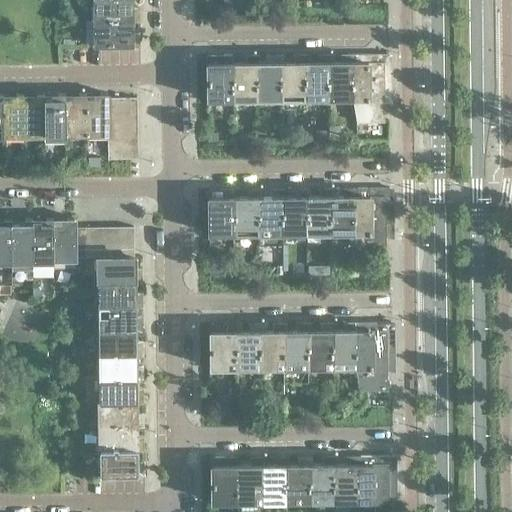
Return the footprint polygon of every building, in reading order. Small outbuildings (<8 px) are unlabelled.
[(131,13),(130,0),(94,0),(95,19),(131,18),(131,21),(139,21),(139,13),(131,13)] [(131,37),(131,21),(131,18),(95,19),(95,43),(130,43),(130,45),(139,45),(139,37),(131,37)] [(304,97),(304,62),(307,61),(307,53),(299,54),(299,62),(283,62),(280,62),(280,98),(304,97)] [(328,97),(328,61),(331,61),(331,53),(323,53),(323,61),(307,61),(304,62),(304,97),(328,97)] [(352,97),(352,61),(355,61),(355,53),(347,53),(347,61),(331,61),(328,61),(328,97),(352,97)] [(387,97),(387,53),(355,53),(355,61),(352,61),(352,97),(356,121),(384,121),(383,97),(387,97)] [(256,98),(256,62),(259,62),(259,54),(251,54),(251,62),(232,62),(232,98),(256,98)] [(280,98),(280,62),(283,62),(283,54),(275,54),(275,62),(259,62),(256,62),(256,98),(280,98)] [(232,98),(232,62),(223,62),(223,55),(207,55),(208,99),(232,98)] [(86,133),(85,97),(86,97),(86,92),(78,92),(78,97),(65,97),(65,133),(86,133)] [(107,121),(106,109),(106,97),(107,97),(107,92),(99,92),(99,97),(86,97),(85,97),(86,133),(107,133),(107,121)] [(23,134),(23,98),(23,93),(15,93),(15,98),(3,98),(2,98),(2,134),(23,134)] [(44,133),(44,97),(44,93),(36,93),(36,97),(23,98),(23,134),(44,133)] [(65,133),(65,97),(65,93),(57,93),(57,97),(44,97),(44,133),(65,133)] [(132,96),(107,97),(106,97),(106,109),(132,108),(132,96)] [(132,120),(132,108),(106,109),(107,121),(132,120)] [(132,132),(132,120),(107,121),(107,133),(132,132)] [(132,144),(132,132),(107,133),(107,145),(132,144)] [(132,156),(132,144),(107,145),(107,157),(132,156)] [(330,231),(329,195),(332,195),(332,187),(324,187),(324,195),(308,195),(305,195),(306,231),(330,231)] [(354,231),(353,195),(356,195),(356,187),(348,187),(348,195),(332,195),(329,195),(330,231),(353,231),(354,231)] [(389,231),(388,187),(356,187),(356,195),(353,195),(354,231),(353,231),(357,255),(385,255),(385,231),(389,231)] [(234,232),(233,196),(224,196),(224,188),(208,189),(209,233),(234,232)] [(258,232),(257,196),(260,196),(260,188),(252,188),(252,196),(233,196),(234,232),(258,232)] [(282,232),(281,196),(284,196),(284,188),(276,188),(276,196),(260,196),(257,196),(258,232),(282,232)] [(306,231),(305,195),(308,195),(308,188),(300,188),(300,196),(284,196),(281,196),(282,232),(306,231)] [(32,258),(31,222),(32,222),(32,217),(24,217),(24,222),(11,222),(10,222),(11,259),(32,258)] [(53,258),(52,222),(53,222),(53,217),(45,217),(45,222),(32,222),(31,222),(32,258),(53,258)] [(74,258),(74,256),(74,231),(74,217),(66,217),(66,222),(53,222),(52,222),(53,258),(74,258)] [(0,258),(11,259),(10,222),(11,222),(11,218),(3,218),(3,223),(0,222),(0,258)] [(85,256),(85,230),(74,231),(74,256),(85,256)] [(97,255),(97,230),(85,230),(85,256),(97,256),(97,255)] [(109,255),(109,230),(97,230),(97,255),(109,255)] [(121,255),(121,230),(109,230),(109,255),(121,255)] [(133,255),(133,239),(133,230),(121,230),(121,255),(133,255)] [(134,274),(133,255),(121,255),(109,255),(97,255),(97,256),(98,280),(134,279),(134,282),(142,282),(142,274),(134,274)] [(134,298),(134,282),(134,279),(98,280),(98,304),(134,303),(134,306),(142,306),(142,298),(134,298)] [(134,322),(134,306),(134,303),(98,304),(98,328),(134,327),(134,330),(142,330),(142,322),(134,322)] [(331,365),(331,329),(334,329),(334,321),(325,321),(325,329),(310,329),(307,330),(307,365),(331,365)] [(354,365),(355,329),(358,329),(358,321),(349,321),(349,329),(334,329),(331,329),(331,365),(354,365)] [(390,365),(390,321),(358,321),(358,329),(355,329),(354,365),(359,389),(387,389),(387,365),(390,365)] [(235,366),(235,330),(226,330),(226,322),(210,323),(210,367),(235,366)] [(259,366),(259,330),(262,330),(262,322),(253,322),(253,330),(235,330),(235,366),(259,366)] [(283,366),(283,330),(286,330),(286,322),(277,322),(277,330),(262,330),(259,330),(259,366),(283,366)] [(307,365),(307,330),(310,329),(310,322),(301,322),(301,330),(286,330),(283,330),(283,366),(307,365)] [(134,346),(134,330),(134,327),(98,328),(98,352),(134,351),(134,354),(142,354),(142,346),(134,346)] [(135,370),(134,354),(134,351),(98,352),(99,376),(135,375),(135,378),(143,378),(143,370),(135,370)] [(135,394),(135,378),(135,375),(99,376),(99,400),(135,399),(135,402),(143,402),(143,394),(135,394)] [(135,418),(135,402),(135,399),(99,400),(99,424),(135,423),(135,426),(143,426),(143,418),(135,418)] [(135,442),(135,426),(135,423),(99,424),(99,448),(135,447),(135,450),(143,450),(143,442),(135,442)] [(136,466),(135,450),(135,447),(99,448),(100,472),(135,472),(135,474),(144,474),(144,466),(136,466)] [(308,499),(308,463),(311,463),(311,455),(303,456),(303,463),(287,464),(284,464),(284,500),(308,499)] [(332,499),(332,463),(335,463),(335,455),(327,455),(327,463),(311,463),(308,463),(308,499),(332,499)] [(356,499),(356,463),(359,463),(359,455),(351,455),(351,463),(335,463),(332,463),(332,499),(356,499)] [(392,499),(391,455),(359,455),(359,463),(356,463),(356,499),(358,511),(388,511),(388,499),(392,499)] [(236,500),(236,464),(227,464),(227,456),(211,456),(212,500),(236,500)] [(260,500),(260,464),(263,464),(263,456),(255,456),(255,464),(236,464),(236,500),(260,500)] [(284,500),(284,464),(287,464),(287,456),(279,456),(279,464),(263,464),(260,464),(260,500),(284,500)]
